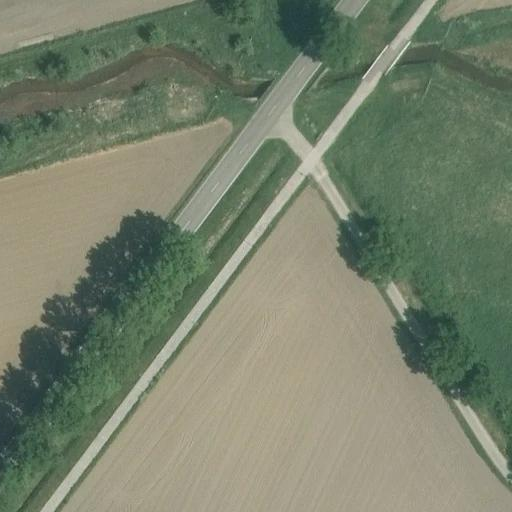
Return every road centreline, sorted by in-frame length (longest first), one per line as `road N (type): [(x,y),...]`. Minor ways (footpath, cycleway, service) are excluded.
road 1 (secondary): [(0,473),(357,0)]
road 2 (track): [(269,115),(313,161),(511,465)]
